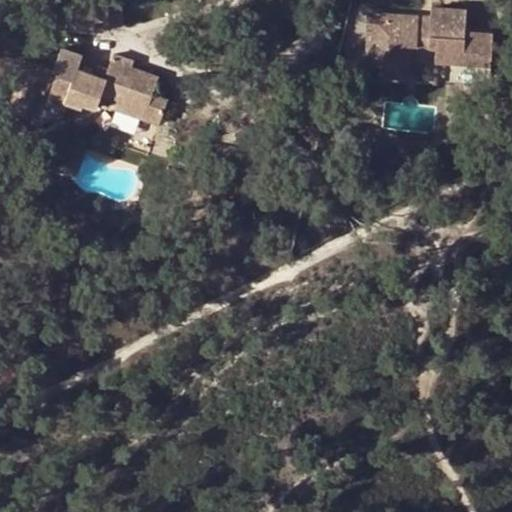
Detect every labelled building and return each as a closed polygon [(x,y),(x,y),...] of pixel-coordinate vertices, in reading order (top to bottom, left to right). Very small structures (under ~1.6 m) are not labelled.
[(121,0),(100,0),(68,4),(71,32),(95,29),(94,23),(107,21),(108,27),(125,25),(121,0)] [(381,79),(409,81),(411,48),(436,49),(436,62),(492,65),(493,41),(494,33),(466,31),(468,10),(431,7),(431,16),(430,30),(418,29),(419,16),(368,13),(365,49),(365,50),(365,63),(369,64),(381,65),(381,79)] [(431,16),(419,16),(418,29),(430,30),(431,16)] [(507,42),(493,41),(492,65),(506,66),(507,42)] [(365,63),(365,50),(347,49),(344,99),(367,101),(369,64),(365,63)] [(23,82),(31,85),(41,61),(32,57),(23,82)] [(122,83),(117,97),(120,98),(116,108),(143,119),(161,125),(170,102),(155,96),(161,80),(134,69),(136,65),(116,57),(111,70),(107,77),(122,83)] [(41,61),(31,85),(87,107),(89,102),(99,106),(105,92),(117,97),(122,83),(107,77),(106,80),(76,68),(77,66),(56,58),(53,65),(41,61)] [(98,65),(94,72),(107,77),(111,70),(98,65)] [(501,75),(466,74),(466,84),(501,85),(501,75)] [(143,119),(116,108),(112,120),(139,130),(143,119)] [(75,178),(85,154),(67,146),(57,170),(75,178)]
